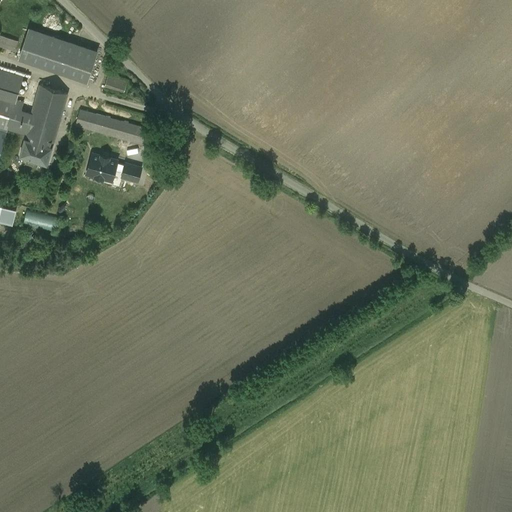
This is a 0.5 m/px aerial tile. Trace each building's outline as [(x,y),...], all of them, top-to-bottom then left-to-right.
[(97,52),(29,28),(20,57),(88,80),(97,52)] [(0,44),(18,50),(21,39),(0,32),(0,44)] [(22,77),(0,70),(0,95),(15,100),(15,99),(22,77)] [(127,82),(108,76),(105,85),(124,92),(127,82)] [(67,93),(40,84),(32,114),(20,110),(13,108),(8,123),(27,129),(54,138),(67,93)] [(0,95),(0,129),(6,131),(8,123),(13,108),(15,100),(0,95)] [(23,101),(15,99),(15,100),(13,108),(20,110),(23,101)] [(124,122),(80,109),(76,125),(120,137),(124,122)] [(54,138),(27,129),(19,156),(27,158),(26,163),(37,167),(38,161),(47,164),(54,138)] [(100,156),(92,153),(87,173),(95,175),(95,176),(103,178),(103,177),(112,180),(114,170),(123,172),(125,165),(116,162),(117,160),(109,158),(109,157),(101,155),(100,156)] [(0,221),(14,226),(19,210),(0,203),(0,221)] [(57,232),(60,217),(28,209),(24,224),(57,232)]
